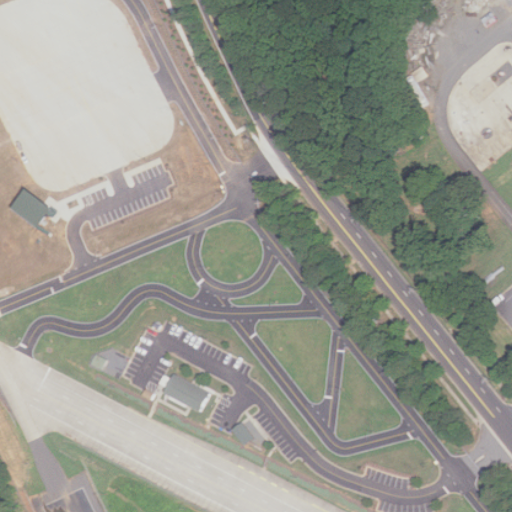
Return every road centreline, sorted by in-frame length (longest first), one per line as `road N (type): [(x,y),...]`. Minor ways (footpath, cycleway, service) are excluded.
road 1 (tertiary): [(511,431),(282,139),(208,0)]
road 2 (residential): [(2,372),(269,511)]
